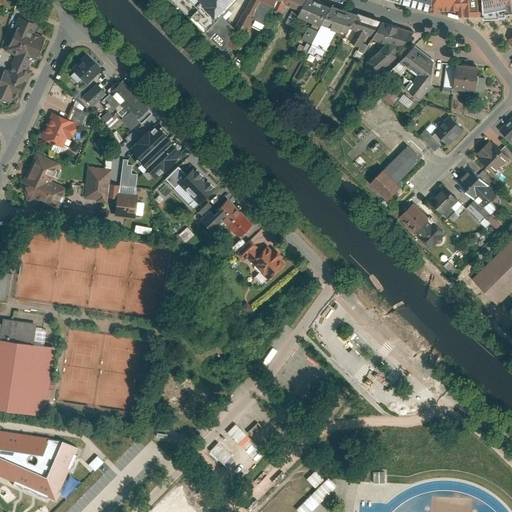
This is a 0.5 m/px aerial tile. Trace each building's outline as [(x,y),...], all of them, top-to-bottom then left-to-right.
[(171,0),(203,30),(231,0),(171,0)] [(276,0),(256,0),(272,8),(276,0)] [(300,0),(276,0),(272,8),(280,13),(284,4),(296,11),(300,0)] [(325,5),(312,0),(300,0),(296,11),(294,16),(317,25),(325,5)] [(423,0),(422,6),(430,6),(451,5),(452,11),(474,10),(473,0),(423,0)] [(511,9),(511,0),(479,0),(481,19),(511,9)] [(354,15),(325,5),(317,25),(344,35),(354,15)] [(377,23),(354,15),(344,35),(347,35),(346,39),(360,45),(367,30),(371,32),(377,23)] [(16,17),(5,51),(13,54),(8,71),(0,68),(0,98),(10,102),(11,98),(18,101),(29,69),(30,69),(41,35),(34,32),(36,23),(16,17)] [(414,35),(377,23),(371,32),(369,41),(383,47),(367,59),(375,72),(395,56),(394,44),(403,43),(414,35)] [(404,90),(419,100),(431,83),(424,79),(435,61),(410,45),(394,70),(401,75),(405,69),(414,74),(404,90)] [(90,54),(73,69),(85,82),(102,67),(90,54)] [(480,94),(482,65),(456,64),(454,92),(480,94)] [(153,111),(124,78),(108,92),(104,96),(115,108),(122,102),(130,111),(123,117),(133,128),(153,111)] [(99,82),(85,94),(94,105),(104,96),(108,92),(99,82)] [(84,123),(89,112),(75,106),(70,117),(79,121),(84,123)] [(70,117),(54,111),(43,136),(65,145),(68,137),(71,138),(79,121),(70,117)] [(447,147),(464,130),(449,115),(437,127),(431,122),(418,136),(434,151),(442,143),(447,147)] [(511,117),(497,131),(511,148),(511,117)] [(182,153),(169,140),(156,125),(130,149),(156,177),(174,160),(182,153)] [(473,155),(492,174),(508,158),(489,139),(473,155)] [(407,147),(367,187),(385,204),(399,189),(395,185),(420,160),(407,147)] [(61,161),(38,151),(30,171),(53,181),(61,161)] [(112,168),(89,166),(86,197),(109,200),(109,196),(111,183),(112,168)] [(179,184),(198,204),(214,189),(194,167),(186,175),(178,166),(165,179),(174,188),(179,184)] [(503,224),(491,214),(502,202),(495,196),(497,193),(479,177),(480,176),(469,167),(461,176),(469,183),(462,190),(473,200),(465,209),(486,227),(490,222),(498,229),(503,224)] [(30,199),(62,200),(67,187),(53,181),(30,171),(25,184),(30,199)] [(111,183),(109,196),(119,197),(120,191),(121,184),(111,183)] [(444,219),(461,206),(446,186),(429,199),(444,219)] [(117,215),(136,217),(138,193),(120,191),(119,197),(117,215)] [(239,237),(252,225),(228,198),(214,210),(222,219),(239,237)] [(432,249),(445,234),(428,218),(429,217),(412,202),(397,218),(432,249)] [(214,210),(202,221),(210,230),(222,219),(214,210)] [(149,234),(151,227),(135,225),(134,232),(149,234)] [(187,227),(179,235),(185,242),(194,234),(187,227)] [(260,246),(253,238),(239,251),(246,259),(250,255),(257,248),(260,246)] [(511,290),(511,240),(472,280),(498,304),(511,291),(511,290)] [(275,250),(269,244),(261,252),(254,259),(252,260),(270,279),(287,263),(282,258),(285,255),(278,248),(275,250)] [(257,248),(250,255),(254,259),(261,252),(257,248)] [(259,271),(254,275),(260,283),(265,280),(259,271)] [(0,408),(45,415),(54,349),(43,347),(45,330),(35,329),(36,323),(2,319),(2,323),(0,323),(0,408)] [(356,333),(351,338),(360,348),(365,342),(356,333)] [(393,368),(388,373),(397,382),(402,377),(393,368)] [(0,477),(13,483),(13,485),(46,500),(48,498),(56,501),(79,448),(62,440),(0,430),(0,477)] [(87,464),(94,470),(103,461),(96,455),(87,464)] [(304,511),(329,488),(308,466),(261,511),(304,511)] [(372,483),(385,482),(384,472),(372,472),(372,483)] [(180,490),(167,496),(173,506),(185,500),(180,490)] [(193,511),(182,501),(175,508),(165,498),(151,511),(193,511)]
